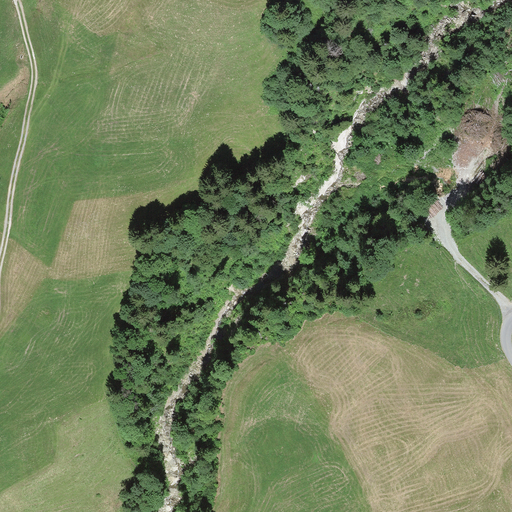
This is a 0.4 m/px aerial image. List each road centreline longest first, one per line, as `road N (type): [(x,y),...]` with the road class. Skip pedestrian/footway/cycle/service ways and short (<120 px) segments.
road 1 (track): [(11,0),(30,78),(0,253)]
road 2 (track): [(462,114),(461,161),(437,228),(444,246),(511,316)]
